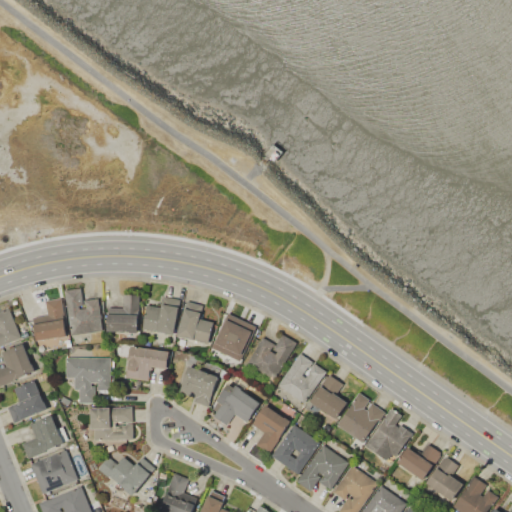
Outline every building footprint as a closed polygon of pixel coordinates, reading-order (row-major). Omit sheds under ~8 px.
[(64,290),(80,287),(82,304),(79,305),(79,308),(85,307),(85,304),(84,305),(84,300),(97,298),(102,330),(70,334),(64,290)] [(106,314),(123,314),(123,294),(138,294),(137,331),(106,331),(106,314)] [(180,299),(174,334),(141,328),(145,303),(161,306),(163,296),(180,299)] [(60,297),(66,336),(36,340),(33,317),(47,315),(45,299),(60,297)] [(186,301),(202,305),(199,318),(213,322),(208,342),(177,335),(186,301)] [(0,310),(8,308),(20,338),(0,346),(0,310)] [(228,313),(255,326),(239,360),(212,347),(228,313)] [(246,364),(263,337),(275,344),(282,334),(296,343),(272,381),(246,364)] [(1,352),(24,343),(35,373),(0,385),(0,368),(6,366),(1,352)] [(130,345),(170,351),(167,368),(152,366),(152,369),(149,369),(148,380),(126,377),(130,345)] [(277,384),(300,352),(326,371),(304,403),(277,384)] [(65,357),(111,357),(111,389),(95,389),(95,402),(79,402),(79,389),(74,389),(73,377),(65,378),(65,357)] [(188,366),(218,376),(209,405),(193,400),(195,396),(180,391),(188,366)] [(14,388),(35,380),(46,409),(13,422),(6,406),(19,401),(14,388)] [(229,381),(261,403),(247,423),(234,414),(226,425),(213,416),(220,405),(215,401),(229,381)] [(310,400),(321,384),(348,403),(337,419),(310,400)] [(337,425),(359,393),(368,400),(363,407),(366,409),(371,402),(384,411),(362,442),(337,425)] [(265,404),(291,421),(270,453),(256,444),(264,431),(252,424),(265,404)] [(90,408),(132,407),(133,438),(94,439),(94,429),(91,429),(90,408)] [(365,444),(391,407),(403,415),(396,424),(398,426),(399,424),(412,433),(391,463),(365,444)] [(30,424),(52,415),(63,444),(28,458),(22,443),(35,437),(30,424)] [(271,455),(292,423),(320,441),(299,473),(271,455)] [(397,462),(408,447),(419,455),(427,443),(442,454),(424,480),(397,462)] [(323,444),(349,462),(331,488),(319,480),(323,474),(318,471),(316,474),(319,477),(310,490),(297,482),(323,444)] [(31,464),(66,450),(77,480),(43,493),(31,464)] [(97,468),(108,456),(117,464),(125,456),(135,465),(137,462),(151,475),(133,496),(109,474),(107,477),(97,468)] [(351,465),(377,484),(356,511),(340,511),(338,510),(348,496),(351,499),(353,496),(348,492),(343,499),(332,491),(351,465)] [(425,482),(436,467),(462,485),(452,500),(425,482)] [(488,511),(461,511),(451,505),(473,474),(486,484),(480,493),(483,495),(488,489),(498,496),(489,508),(491,509),(488,511)] [(361,511),(381,486),(407,505),(402,511),(361,511)] [(81,487),(90,511),(63,511),(62,507),(59,508),(59,511),(41,511),(38,503),(81,487)] [(169,511),(160,508),(166,493),(194,504),(190,511),(169,511)] [(199,511),(206,495),(224,503),(222,508),(230,511),(199,511)]
